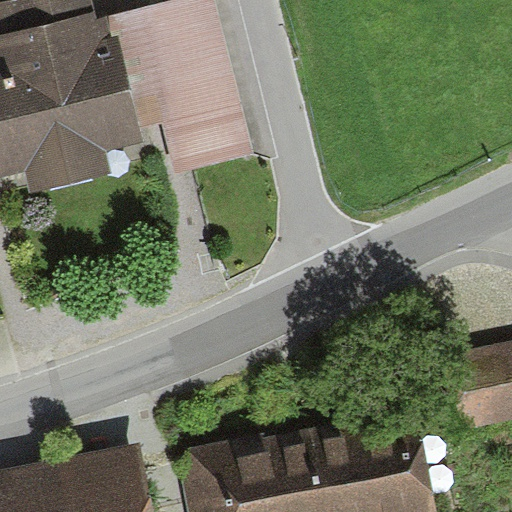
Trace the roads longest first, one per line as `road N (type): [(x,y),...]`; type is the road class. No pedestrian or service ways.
road 1 (residential): [(320,280),(123,367),(0,409)]
road 2 (residential): [(320,280),(251,0)]
road 3 (residential): [(511,189),(320,280)]
